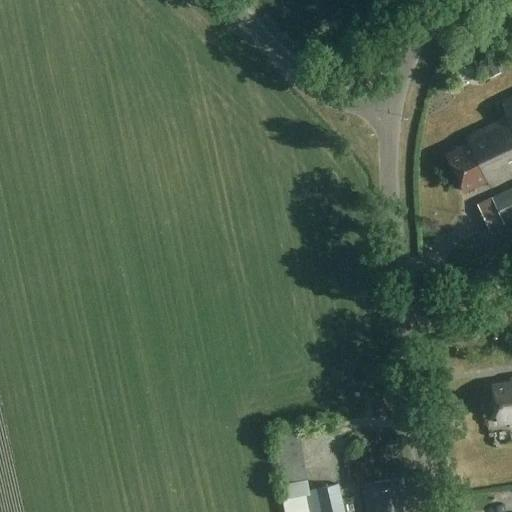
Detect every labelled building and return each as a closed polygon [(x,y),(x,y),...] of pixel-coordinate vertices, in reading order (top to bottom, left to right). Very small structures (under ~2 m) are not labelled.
[(490,187),(511,176),(511,98),(501,103),(508,117),(466,137),(469,143),(446,154),(464,192),(487,181),(490,187)] [(511,187),(491,197),(504,224),(511,220),(511,187)] [(511,379),(511,380),(511,383),(492,386),(497,424),(511,421),(511,379)] [(309,490),(308,482),(299,429),(273,433),(284,500),(303,496),(306,496),(309,511),(345,511),(339,484),(309,490)] [(403,511),(403,510),(408,510),(403,478),(362,485),(367,511),(403,511)]
